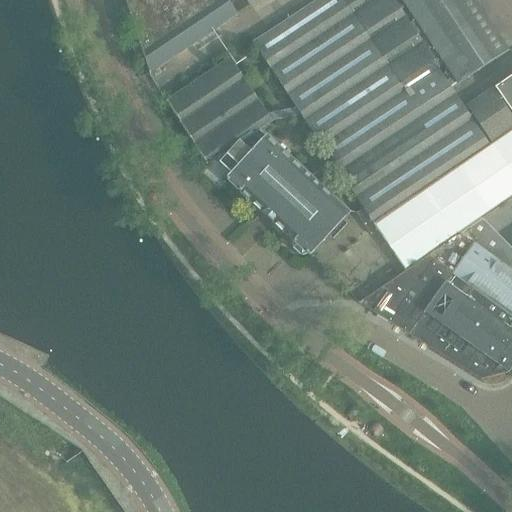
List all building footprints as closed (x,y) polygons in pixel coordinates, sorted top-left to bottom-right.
[(124,0),(149,75),(150,75),(152,76),(160,70),(160,68),(237,17),(236,15),(249,6),(251,8),(262,0),(124,0)] [(363,210),(355,215),(370,237),(377,233),(405,271),(511,198),(511,76),(495,88),(503,100),(501,101),(493,90),(467,108),(490,142),(488,144),(438,69),(445,65),(458,85),(509,52),(474,0),(318,0),(253,43),(363,210)] [(294,242),(292,248),(302,256),(307,255),(308,254),(310,256),(348,214),(267,137),(260,131),(272,123),(229,59),(166,102),(206,166),(205,167),(210,171),(204,177),(215,188),(221,182),(224,184),(227,180),(294,242)] [(511,210),(507,203),(483,219),(497,234),(511,223),(511,210)] [(511,249),(497,234),(483,219),(429,256),(453,274),(511,316),(511,249)] [(363,302),(361,306),(482,380),(508,373),(508,374),(509,373),(425,313),(453,274),(429,256),(362,302),(363,302)] [(511,316),(453,274),(425,313),(509,373),(511,368),(511,316)]
